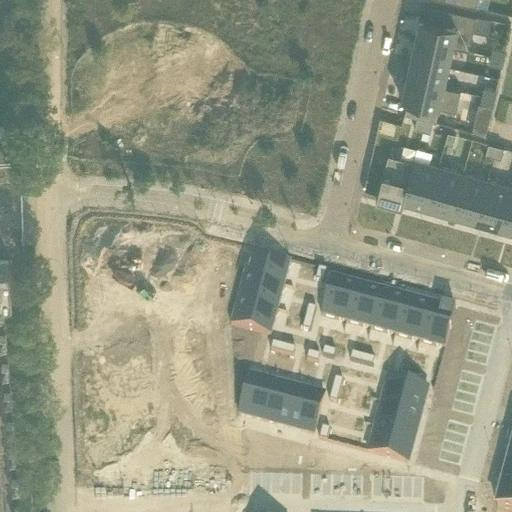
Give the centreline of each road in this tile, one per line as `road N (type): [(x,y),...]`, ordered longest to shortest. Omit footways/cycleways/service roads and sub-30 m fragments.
road 1 (residential): [(59,511),(50,196)]
road 2 (residential): [(332,242),(170,204),(50,196)]
road 3 (residential): [(332,242),(384,0)]
road 4 (residential): [(511,318),(462,511)]
road 5 (residential): [(50,0),(50,196)]
road 6 (residential): [(261,505),(455,511)]
road 7 (residential): [(511,295),(332,242)]
